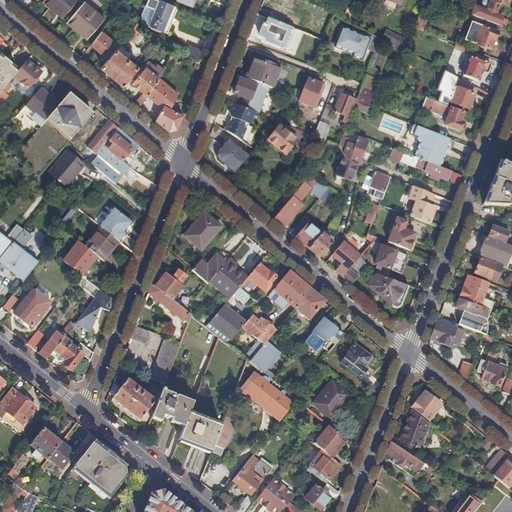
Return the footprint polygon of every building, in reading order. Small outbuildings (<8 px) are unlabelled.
[(44,0),(44,1),(63,18),(77,0),(44,0)] [(172,18),(176,8),(155,0),(146,0),(145,7),(154,11),(147,26),(149,27),(149,29),(151,30),(158,33),(160,32),(161,32),(162,32),(168,17),(172,18)] [(176,0),(177,0),(176,2),(203,12),(207,0),(176,0)] [(383,6),(386,0),(385,0),(376,0),(374,5),(381,7),(381,9),(384,8),(383,6)] [(425,0),(414,29),(422,32),(433,2),(432,1),(428,0),(425,0)] [(492,0),(489,9),(497,11),(500,5),(507,8),(509,0),(492,0)] [(84,3),(68,22),(88,38),(104,19),(84,3)] [(312,12),(313,10),(315,6),(308,3),(298,23),(297,22),(294,30),(296,31),(312,37),(313,34),(321,37),(323,32),(316,29),(321,17),(312,12)] [(333,16),(343,21),(345,14),(336,9),(333,16)] [(272,12),(268,20),(283,26),(286,17),(272,12)] [(499,27),(502,20),(487,14),(484,21),(499,27)] [(166,34),(172,18),(168,17),(162,32),(166,34)] [(499,27),(484,21),(473,17),(464,42),(490,51),(494,41),(498,33),(497,33),(499,27)] [(137,24),(133,20),(128,27),(132,30),(137,24)] [(283,26),(268,20),(266,27),(263,26),(262,28),(263,28),(259,37),(268,40),(267,43),(289,51),(296,31),(294,30),(283,26)] [(132,30),(126,38),(133,44),(143,31),(137,24),(132,30)] [(108,60),(116,50),(119,47),(107,37),(110,33),(104,28),(91,46),(108,60)] [(376,53),(381,40),(371,35),(370,40),(342,29),(335,47),(353,54),(352,57),(362,60),(366,49),(376,53)] [(403,51),(405,53),(410,40),(386,32),(383,41),(403,51)] [(146,58),(153,49),(156,46),(151,41),(141,53),(146,58)] [(467,54),(469,50),(456,45),(455,49),(467,54)] [(101,69),(122,86),(137,68),(124,57),(126,55),(123,53),(122,55),(116,50),(108,60),(101,69)] [(380,69),(386,56),(378,53),(372,66),(380,69)] [(490,65),(470,58),(463,77),(477,82),(481,72),(486,74),(488,74),(490,67),(490,65)] [(254,59),(247,80),(270,89),(272,90),(280,70),(254,59)] [(0,93),(4,89),(13,78),(17,74),(0,60),(0,93)] [(41,72),(28,61),(17,74),(13,78),(27,90),(41,72)] [(147,97),(158,80),(163,71),(157,66),(154,69),(147,63),(136,75),(138,77),(132,84),(143,93),(134,104),(140,108),(147,97)] [(367,76),(374,79),(377,71),(370,69),(367,76)] [(368,108),(370,109),(376,93),(371,91),(375,79),(374,79),(367,76),(362,87),(360,94),(356,104),(368,108)] [(468,110),(476,89),(452,77),(441,104),(450,108),(452,104),(468,110)] [(247,80),(245,79),(244,81),(240,80),(234,94),(239,96),(244,98),(244,101),(238,99),(236,106),(257,114),(260,115),(270,89),(247,80)] [(168,132),(176,131),(182,116),(170,108),(176,95),(158,80),(147,97),(162,109),(156,122),(168,132)] [(325,87),(308,80),(300,101),(299,103),(314,109),(320,93),(322,93),(325,87)] [(7,91),(4,89),(0,93),(0,101),(4,105),(10,98),(5,94),(7,91)] [(60,105),(40,89),(26,107),(45,123),(48,119),(60,105)] [(90,118),(92,114),(69,94),(66,97),(90,118)] [(356,102),(341,96),(335,113),(345,117),(342,123),(347,125),(356,102)] [(72,138),(90,118),(66,97),(60,105),(48,119),(72,138)] [(299,103),(300,101),(292,97),(289,105),(297,108),(299,103)] [(461,122),(464,113),(450,108),(441,104),(426,99),(423,108),(448,118),(445,126),(459,132),(463,123),(461,122)] [(236,106),(233,104),(229,113),(231,118),(234,119),(232,124),(229,123),(226,131),(238,139),(245,124),(248,125),(253,122),(257,114),(236,106)] [(356,104),(354,108),(366,113),(368,108),(356,104)] [(333,108),(327,106),(317,131),(315,136),(326,141),(331,127),(326,125),(325,125),(326,121),(328,121),(333,108)] [(113,134),(118,128),(109,121),(87,148),(95,155),(113,134)] [(285,156),(305,133),(290,127),(278,122),(273,129),(276,132),(268,142),(285,156)] [(415,158),(440,168),(450,141),(414,126),(410,136),(417,138),(420,145),(415,158)] [(315,136),(317,131),(307,127),(305,133),(315,136)] [(135,153),(140,147),(118,128),(113,134),(115,136),(109,142),(112,145),(106,152),(103,150),(91,165),(115,185),(129,168),(127,165),(122,162),(132,150),(135,153)] [(347,139),(350,133),(345,131),(340,146),(345,160),(358,165),(363,167),(364,162),(361,161),(368,142),(359,139),(356,147),(348,144),(350,140),(347,139)] [(234,174),(249,157),(229,141),(217,155),(219,161),(234,174)] [(109,142),(103,150),(106,152),(112,145),(109,142)] [(316,170),(337,145),(331,142),(311,166),(316,170)] [(137,154),(135,153),(132,150),(122,162),(127,165),(137,154)] [(399,165),(402,160),(404,154),(393,150),(389,160),(399,165)] [(84,166),(68,153),(50,174),(58,180),(57,181),(60,184),(60,183),(66,187),(84,166)] [(424,173),(458,186),(459,181),(461,177),(440,168),(415,158),(404,154),(402,160),(417,166),(416,169),(425,172),(424,173)] [(351,182),(352,180),(358,165),(345,160),(343,159),(336,176),(351,182)] [(511,168),(499,163),(491,183),(482,205),(508,207),(508,202),(511,194),(511,168)] [(352,180),(359,183),(365,168),(363,167),(358,165),(352,180)] [(145,166),(139,177),(148,182),(154,171),(145,166)] [(382,201),(391,178),(375,172),(367,194),(373,196),(373,197),(382,201)] [(317,183),(309,177),(305,183),(312,189),(317,183)] [(312,189),(305,183),(274,220),(280,225),(283,229),(303,206),(300,203),(312,189)] [(433,203),(435,196),(422,190),(419,197),(433,203)] [(410,217),(429,225),(435,210),(416,202),(410,217)] [(365,222),(372,225),(380,207),(373,205),(365,222)] [(118,242),(120,243),(126,235),(124,233),(132,223),(114,209),(100,227),(101,228),(118,242)] [(201,251),(221,228),(204,214),(185,237),(201,251)] [(333,233),(340,225),(332,218),(325,227),(333,233)] [(296,228),(295,228),(301,233),(309,224),(304,219),(296,228)] [(388,243),(411,252),(414,244),(412,240),(415,235),(406,232),(408,226),(406,225),(406,223),(397,220),(388,243)] [(299,242),(309,250),(322,235),(309,224),(301,233),(295,228),(290,234),(299,242)] [(489,237),(504,243),(508,233),(493,227),(489,237)] [(23,247),(32,235),(22,228),(13,241),(23,247)] [(110,248),(112,250),(118,242),(101,228),(86,246),(85,246),(84,247),(101,260),(110,248)] [(313,254),(319,259),(332,244),(322,235),(309,250),(313,254)] [(0,236),(0,260),(11,246),(0,236)] [(511,252),(511,247),(501,243),(500,245),(485,239),(480,252),(481,252),(479,259),(480,259),(501,267),(506,269),(511,252)] [(335,272),(343,279),(360,258),(361,257),(354,251),(358,246),(350,240),(335,257),(342,264),(335,272)] [(0,262),(8,269),(23,281),(37,263),(12,244),(11,246),(0,260),(0,262)] [(65,264),(81,276),(85,280),(101,260),(84,247),(81,244),(65,264)] [(409,257),(381,247),(375,264),(402,275),(409,257)] [(101,260),(104,262),(113,250),(112,250),(110,248),(101,260)] [(248,252),(245,260),(252,263),(255,255),(248,252)] [(200,261),(194,270),(193,271),(208,285),(210,282),(229,259),(222,253),(218,258),(216,257),(207,267),(200,261)] [(274,260),(268,255),(245,281),(239,289),(250,298),(259,288),(265,293),(277,279),(270,273),(269,274),(265,271),(274,260)] [(343,279),(351,286),(367,266),(360,258),(343,279)] [(229,259),(210,282),(230,299),(233,296),(239,289),(245,281),(234,271),(238,267),(229,259)] [(501,267),(480,259),(474,274),(495,282),(501,267)] [(289,273),(268,298),(283,311),(288,305),(294,310),(295,309),(310,291),(302,284),(289,273)] [(401,306),(408,287),(377,275),(367,286),(389,305),(394,309),(397,309),(399,308),(401,306)] [(81,276),(78,281),(97,296),(100,292),(101,292),(85,280),(81,276)] [(166,276),(156,288),(172,301),(182,289),(166,276)] [(489,285),(467,276),(458,299),(490,311),(490,312),(493,304),(483,300),(489,285)] [(152,286),(149,295),(159,303),(158,304),(161,306),(162,305),(183,322),(184,321),(188,324),(191,317),(185,312),(172,301),(156,288),(152,286)] [(239,289),(233,296),(245,305),(250,298),(239,289)] [(49,302),(35,291),(33,291),(27,299),(26,299),(14,314),(32,328),(44,313),(44,312),(49,305),(49,302)] [(320,299),(310,291),(295,309),(309,321),(324,303),(320,299)] [(100,292),(97,296),(79,320),(75,324),(91,334),(100,309),(109,312),(114,300),(100,292)] [(490,311),(458,299),(455,309),(463,312),(458,326),(483,335),(486,337),(487,333),(487,330),(487,327),(486,323),(484,320),(488,316),(490,311)] [(224,307),(209,324),(232,342),(243,328),(246,325),(224,307)] [(246,325),(243,328),(258,342),(264,346),(267,342),(275,332),(261,320),(256,317),(262,310),(260,308),(246,325)] [(56,319),(52,315),(47,322),(51,325),(56,319)] [(329,353),(344,336),(324,320),(310,337),(329,353)] [(64,330),(68,333),(74,325),(71,322),(64,330)] [(455,330),(437,323),(430,340),(448,347),(455,330)] [(209,324),(206,328),(219,339),(228,346),(232,342),(209,324)] [(136,327),(131,340),(146,345),(151,333),(136,327)] [(56,332),(38,355),(46,361),(51,354),(63,339),(66,336),(56,329),(55,331),(56,332)] [(34,336),(26,345),(34,351),(42,339),(38,336),(36,338),(34,336)] [(63,339),(51,354),(64,366),(65,368),(68,371),(70,370),(71,371),(83,356),(90,362),(93,354),(81,343),(77,348),(79,350),(78,351),(63,339)] [(181,344),(166,339),(150,380),(165,386),(181,344)] [(258,342),(245,359),(247,361),(250,363),(264,346),(258,342)] [(267,342),(264,346),(250,363),(264,374),(268,369),(270,371),(272,368),(270,366),(280,354),(267,342)] [(370,357),(354,346),(341,364),(360,378),(365,370),(363,368),(370,357)] [(293,397),(271,380),(269,378),(264,374),(250,363),(247,361),(238,386),(282,420),(297,401),(293,397)] [(465,382),(471,366),(463,363),(458,376),(465,382)] [(482,381),(499,388),(506,371),(485,363),(482,370),(485,372),(482,381)] [(510,397),(511,391),(511,380),(507,379),(501,394),(510,397)] [(114,383),(110,395),(114,398),(112,400),(140,422),(154,404),(154,400),(128,380),(121,389),(114,383)] [(351,397),(331,381),(314,402),(331,417),(339,407),(341,409),(351,397)] [(9,389),(0,401),(0,417),(19,433),(33,415),(31,413),(34,408),(17,394),(16,395),(9,389)] [(153,417),(163,420),(164,417),(172,421),(186,426),(190,413),(194,404),(165,392),(166,391),(163,390),(153,417)] [(417,401),(411,409),(428,422),(441,405),(424,392),(417,401)] [(428,424),(411,411),(400,441),(408,445),(406,448),(410,450),(412,446),(418,449),(428,424)] [(185,429),(180,441),(212,454),(222,427),(214,424),(215,422),(197,416),(197,418),(192,416),(193,414),(190,413),(186,426),(185,429)] [(222,427),(212,454),(221,457),(234,423),(225,420),(222,427)] [(172,423),(185,429),(186,426),(172,421),(172,423)] [(344,438),(327,425),(313,444),(322,451),(329,457),(344,438)] [(43,428),(29,446),(35,450),(32,454),(36,458),(37,456),(39,457),(41,455),(47,460),(49,458),(61,443),(43,428)] [(74,453),(61,443),(49,458),(62,468),(74,453)] [(92,443),(72,469),(74,470),(76,468),(109,495),(124,473),(125,468),(92,443)] [(423,465),(390,444),(388,450),(386,454),(399,462),(396,467),(402,471),(405,466),(417,474),(423,465)] [(329,481),(340,466),(329,457),(322,451),(311,466),(329,481)] [(502,452),(486,472),(492,477),(505,461),(508,457),(502,452)] [(252,458),(233,482),(250,496),(271,470),(260,461),(258,463),(252,458)] [(297,465),(290,458),(287,462),(295,468),(297,465)] [(511,466),(505,461),(492,477),(498,481),(508,489),(511,483),(511,466)] [(39,479),(35,475),(27,485),(23,490),(28,493),(33,495),(36,490),(33,488),(39,479)] [(23,490),(27,485),(18,478),(14,483),(23,490)] [(282,511),(283,511),(289,504),(295,496),(284,488),(281,491),(278,488),(280,485),(273,479),(256,500),(264,507),(266,504),(269,507),(267,509),(270,511),(282,511)] [(12,492),(0,511),(1,511),(15,511),(28,493),(23,490),(14,483),(9,490),(12,492)] [(336,501),(339,494),(327,485),(322,490),(330,497),(336,501)] [(330,497),(322,490),(317,486),(306,500),(319,511),(330,497)] [(180,511),(183,507),(163,491),(151,495),(144,511),(180,511)] [(15,511),(30,511),(37,497),(33,495),(28,493),(15,511)] [(473,511),(481,503),(470,496),(457,511),(473,511)] [(247,497),(236,511),(246,511),(254,502),(247,497)]
